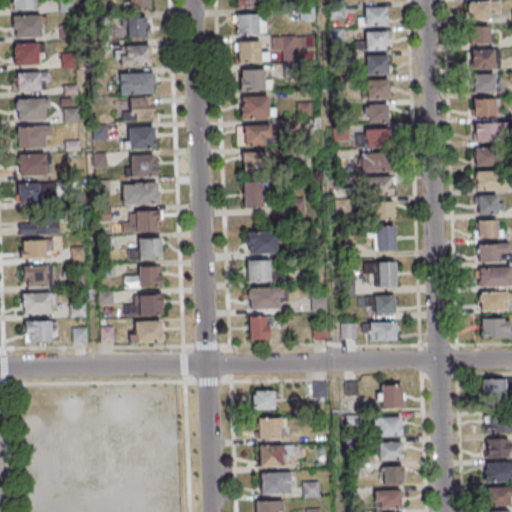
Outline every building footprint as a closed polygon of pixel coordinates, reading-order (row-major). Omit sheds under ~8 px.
[(10,0),(10,10),(32,10),(32,0),(10,0)] [(128,0),(128,9),(149,9),(148,0),(128,0)] [(466,20),(500,20),(500,3),(466,3),(466,20)] [(388,26),(388,7),(361,7),(361,26),(388,26)] [(257,13),(259,33),(236,34),(235,14),(257,13)] [(12,38),(42,36),(40,15),(12,17),(12,38)] [(147,37),(147,17),(127,17),(127,37),(147,37)] [(489,28),(467,28),(467,45),(489,45),(489,28)] [(364,51),(389,51),(389,31),(364,31),(364,51)] [(293,63),(293,47),(302,47),(302,42),(295,42),(295,38),(282,38),(282,63),(293,63)] [(236,42),(236,62),(268,62),(268,52),(260,52),(260,42),(236,42)] [(13,64),(43,64),(43,44),(13,44),(13,64)] [(120,64),(150,64),(150,45),(120,45),(120,64)] [(493,70),(493,52),(468,52),(468,70),(493,70)] [(388,74),(388,55),(364,55),(364,74),(388,74)] [(238,89),(270,89),(270,79),(265,79),(265,69),(238,69),(238,89)] [(48,81),(48,72),(13,72),(13,92),(40,92),(40,81),(48,81)] [(152,72),(153,93),(119,94),(118,73),(152,72)] [(471,93),(493,93),(493,76),(471,76),(471,93)] [(363,99),(388,99),(388,79),(363,79),(363,99)] [(268,96),(240,96),(240,118),(275,118),(275,106),(268,106),(268,96)] [(153,120),(153,98),(122,98),(122,120),(153,120)] [(15,121),(48,121),(48,99),(15,99),(15,121)] [(496,116),(496,99),(472,99),(472,116),(496,116)] [(388,105),(366,105),(366,124),(388,124),(388,105)] [(473,142),(504,142),(504,123),(473,123),(473,142)] [(236,125),(236,146),(269,146),(269,125),(236,125)] [(16,126),(16,148),(46,148),(46,137),(51,137),(51,126),(16,126)] [(155,127),(127,127),(127,148),(155,148),(155,127)] [(389,131),(358,131),(358,148),(389,148),(389,131)] [(473,167),(502,166),(502,147),(473,148),(473,167)] [(267,153),(241,153),(241,174),(267,174),(267,153)] [(18,154),(18,175),(46,175),(46,154),(18,154)] [(157,154),(129,154),(129,176),(157,176),(157,154)] [(387,172),(387,154),(360,154),(360,172),(387,172)] [(474,191),(506,191),(506,172),(474,172),(474,191)] [(362,178),(362,195),(391,195),(391,178),(362,178)] [(243,182),(243,208),(262,208),(262,182),(243,182)] [(16,183),(16,203),(43,203),(43,190),(51,190),(51,183),(16,183)] [(121,183),(121,204),(159,204),(159,183),(121,183)] [(501,213),(501,196),(475,196),(475,213),(501,213)] [(292,213),(303,213),(303,200),(292,200),(292,213)] [(393,201),(372,201),(372,220),(393,220),(393,201)] [(159,210),(123,211),(124,232),(160,231),(159,210)] [(57,235),(57,220),(18,220),(18,235),(57,235)] [(474,221),(474,238),(501,238),(501,221),(474,221)] [(393,250),(393,226),(374,226),(374,250),(393,250)] [(276,255),(276,233),(246,233),(246,255),(276,255)] [(129,259),(161,259),(161,238),(137,238),(137,252),(129,252),(129,259)] [(20,241),(20,259),(45,259),(45,241),(20,241)] [(476,263),(500,263),(500,253),(511,253),(511,245),(476,245),(476,263)] [(395,261),(364,261),(364,274),(372,274),(372,285),(395,285),(395,261)] [(246,283),(271,283),(271,262),(246,262),(246,283)] [(123,286),(161,286),(161,266),(137,266),(137,276),(123,276),(123,286)] [(21,267),(21,286),(48,286),(48,267),(21,267)] [(478,287),(511,286),(511,268),(478,269),(478,287)] [(81,288),(82,277),(71,276),(70,286),(81,288)] [(247,309),(284,309),(284,289),(247,289),(247,309)] [(51,293),(21,293),(21,313),(52,312),(51,293)] [(133,294),(133,305),(123,305),(123,316),(163,314),(162,293),(133,294)] [(511,301),(511,293),(478,293),(478,312),(506,312),(506,302),(511,301)] [(394,296),(366,296),(366,312),(394,312),(394,296)] [(268,318),(248,318),(248,341),(268,341),(268,318)] [(511,319),(479,319),(479,338),(511,337),(511,319)] [(23,321),(23,342),(56,342),(56,321),(23,321)] [(163,342),(163,321),(133,321),(133,342),(163,342)] [(396,340),(396,322),(362,322),(362,340),(396,340)] [(356,339),(356,323),(339,323),(339,339),(356,339)] [(86,327),(72,327),(72,342),(86,342),(86,327)] [(113,343),(113,327),(100,327),(100,343),(113,343)] [(509,401),(509,379),(483,379),(483,401),(509,401)] [(358,382),(344,382),(344,395),(358,395),(358,382)] [(326,398),(326,384),(314,384),(314,398),(326,398)] [(380,384),(380,408),(401,408),(401,384),(380,384)] [(273,392),(251,392),(251,410),(273,410),(273,392)] [(482,432),(511,432),(511,415),(482,416),(482,432)] [(400,417),(374,417),(374,436),(401,436),(400,417)] [(256,419),(256,439),(279,439),(279,419),(256,419)] [(511,456),(511,438),(483,438),(483,457),(511,456)] [(377,442),(377,460),(404,460),(404,442),(377,442)] [(257,465),(303,465),(303,446),(257,446),(257,465)] [(482,481),(511,480),(511,462),(482,462),(482,481)] [(382,467),(382,483),(403,483),(403,467),(382,467)] [(259,473),(259,494),(288,494),(288,473),(259,473)] [(319,497),(319,482),(302,482),(302,497),(319,497)] [(511,486),(485,487),(485,505),(511,504),(511,486)] [(374,491),(374,508),(400,508),(400,491),(374,491)] [(281,511),(281,501),(254,501),(254,511),(281,511)]
